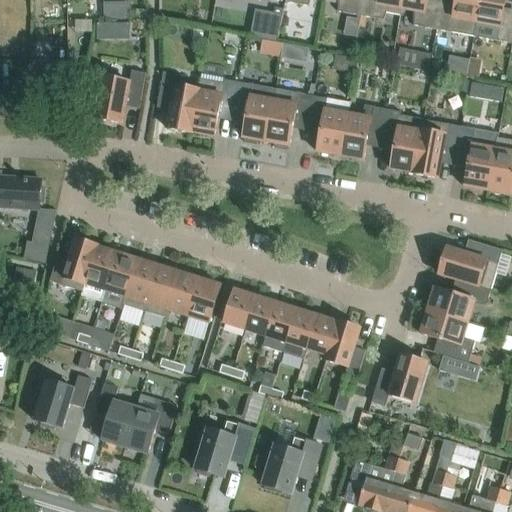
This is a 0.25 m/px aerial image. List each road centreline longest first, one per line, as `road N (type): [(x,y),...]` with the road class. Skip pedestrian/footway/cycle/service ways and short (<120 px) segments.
road 1 (residential): [(424,212),(398,288),(372,299),(86,204),(84,172),(95,162),(136,160)]
road 2 (residential): [(136,160),(424,212)]
road 3 (residential): [(178,511),(0,458)]
